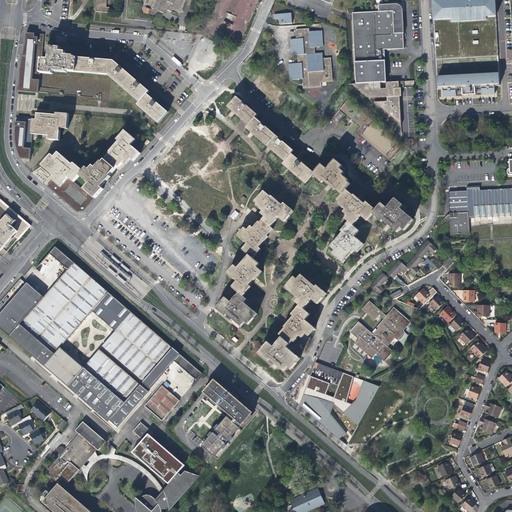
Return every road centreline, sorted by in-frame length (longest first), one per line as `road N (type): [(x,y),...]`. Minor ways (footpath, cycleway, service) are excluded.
road 1 (tertiary): [(52,224),(379,505)]
road 2 (residential): [(430,154),(424,227),(340,294),(307,359),(283,385)]
road 3 (tertiary): [(63,212),(20,175),(6,144),(19,16)]
road 4 (residential): [(19,16),(145,39),(207,94)]
road 5 (residential): [(195,328),(214,299),(225,255),(141,165)]
road 6 (tertiary): [(408,511),(276,396)]
road 7 (residential): [(500,350),(458,460),(484,505)]
road 8 (residential): [(424,0),(430,154)]
road 9 (tertiary): [(195,328),(81,226)]
